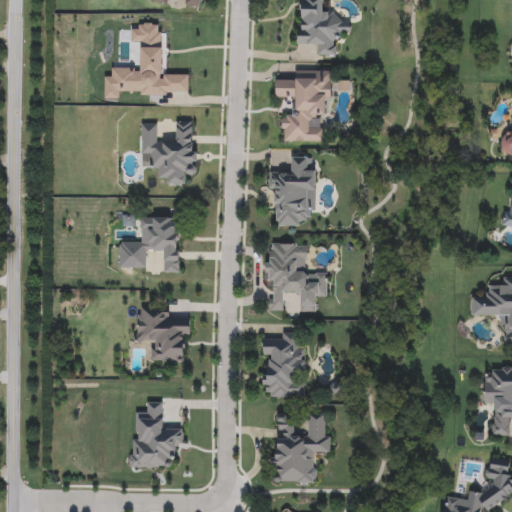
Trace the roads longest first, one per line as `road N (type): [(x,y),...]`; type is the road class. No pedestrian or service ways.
road 1 (residential): [(240,0),(229,497),(204,507),(14,503)]
road 2 (tertiary): [(15,0),(13,511)]
